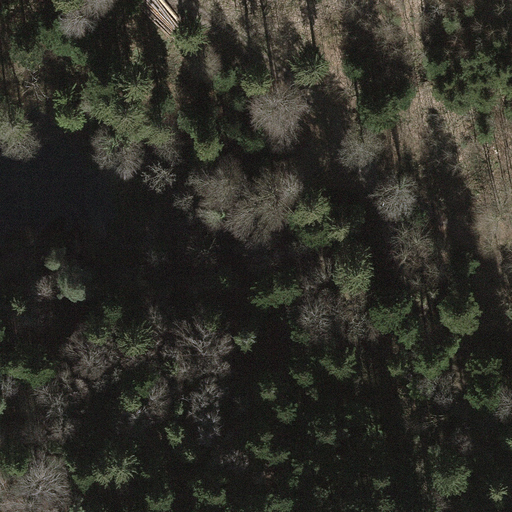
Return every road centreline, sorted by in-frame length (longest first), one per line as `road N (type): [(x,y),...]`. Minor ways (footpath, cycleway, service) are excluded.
road 1 (track): [(348,145),(308,89),(183,0)]
road 2 (track): [(360,168),(511,268)]
road 3 (track): [(252,511),(100,485)]
road 4 (track): [(348,145),(401,273)]
